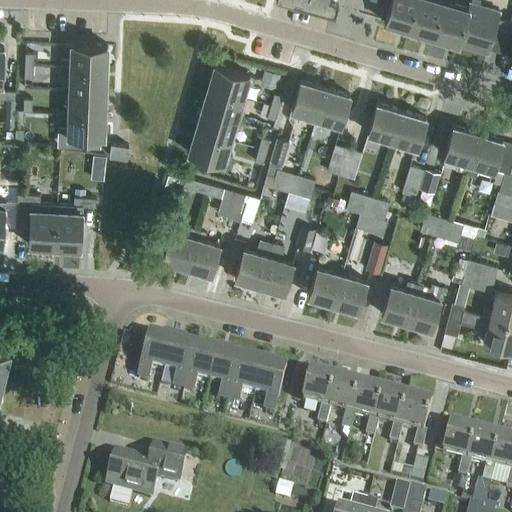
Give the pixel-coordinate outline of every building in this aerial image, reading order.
[(389,0),(384,20),(410,28),(417,0),(389,0)] [(417,0),(410,28),(433,35),(442,0),(417,0)] [(443,0),(442,0),(433,35),(457,42),(468,7),(443,0)] [(509,20),(498,17),(500,10),(479,4),(480,0),(470,0),(470,2),(469,1),(468,7),(457,42),(487,51),(495,25),(506,28),(509,20)] [(107,44),(74,42),(71,42),(71,43),(65,43),(64,52),(70,53),(70,65),(73,66),(106,67),(107,44)] [(4,47),(0,46),(0,97),(15,98),(15,90),(2,89),(4,47)] [(24,64),(33,64),(34,52),(25,51),(24,64)] [(214,63),(207,86),(242,96),(246,83),(252,85),(254,76),(248,74),(249,73),(214,63)] [(33,77),(33,64),(24,64),(24,77),(33,77)] [(106,67),(73,66),(70,65),(69,79),(63,79),(63,88),(72,89),(105,90),(106,67)] [(270,65),(265,79),(282,85),(287,71),(270,65)] [(316,116),(324,87),(300,79),(291,109),(303,113),(301,120),(313,124),(316,116)] [(242,96),(207,86),(201,108),(241,120),(244,111),(238,109),(242,96)] [(316,116),(313,124),(323,127),(325,119),(340,124),(349,94),(324,87),(316,116)] [(105,90),(72,89),(63,88),(63,98),(69,98),(68,112),(72,112),(105,113),(105,90)] [(270,104),(278,107),(282,95),(273,92),(270,104)] [(32,97),(23,97),(23,110),(32,110),(32,97)] [(392,139),(401,109),(376,102),(367,132),(382,136),(380,143),(390,145),(392,139)] [(270,104),(266,116),(275,119),(278,107),(270,104)] [(239,129),(241,120),(201,108),(194,129),(229,140),(233,127),(239,129)] [(401,109),(392,139),(417,146),(426,117),(401,109)] [(67,135),(104,136),(105,113),(72,112),(68,112),(67,135)] [(467,168),(477,132),(452,125),(444,154),(458,158),(456,165),(467,168)] [(15,127),(14,140),(23,140),(23,128),(15,127)] [(229,140),(194,129),(187,152),(222,162),(223,161),(229,163),(231,154),(225,153),(229,140)] [(477,132),(467,168),(465,174),(474,177),(478,165),(493,169),(502,139),(477,132)] [(266,150),(269,138),(260,136),(256,148),(266,150)] [(291,182),(294,173),(281,169),(289,140),(276,136),(265,174),(291,182)] [(126,157),(128,144),(110,142),(108,154),(126,157)] [(333,194),(339,175),(347,147),(334,143),(326,171),(334,173),(331,184),(325,182),(323,191),(333,194)] [(347,147),(339,175),(354,179),(362,151),(347,147)] [(262,162),(266,150),(256,148),(253,160),(262,162)] [(415,196),(423,168),(409,164),(401,191),(415,196)] [(440,172),(425,168),(419,188),(434,192),(440,172)] [(291,182),(312,188),(314,179),(294,173),(291,182)] [(289,191),(291,182),(265,174),(262,184),(289,191)] [(203,191),(206,182),(185,176),(183,185),(203,191)] [(221,197),(224,188),(206,182),(203,191),(221,197)] [(309,198),(312,188),(291,182),(289,191),(309,198)] [(224,188),(221,197),(231,200),(228,210),(239,213),(245,194),(224,188)] [(366,204),(369,195),(351,190),(348,199),(366,204)] [(494,202),(511,207),(511,193),(497,190),(494,202)] [(0,242),(2,242),(5,200),(17,201),(18,192),(0,191),(0,242)] [(40,202),(40,197),(40,194),(18,192),(17,201),(30,202),(27,244),(54,245),(56,203),(40,202)] [(258,198),(245,194),(239,213),(238,217),(251,220),(258,198)] [(366,204),(386,211),(389,201),(369,195),(366,204)] [(54,245),(80,247),(82,205),(95,206),(95,197),(73,196),(72,204),(56,203),(54,245)] [(328,196),(326,203),(337,207),(339,199),(328,196)] [(364,214),(366,204),(348,199),(345,208),(364,214)] [(511,220),(511,207),(494,202),(490,214),(511,220)] [(383,220),(386,211),(366,204),(364,214),(383,220)] [(441,227),(444,218),(425,212),(422,221),(441,227)] [(473,236),(476,227),(444,218),(441,227),(460,233),(473,236)] [(438,236),(441,227),(422,221),(419,230),(438,236)] [(309,249),(314,228),(300,225),(295,245),(309,249)] [(460,233),(441,227),(438,236),(457,242),(460,233)] [(186,265),(194,236),(170,228),(161,258),(186,265)] [(194,236),(186,265),(210,273),(219,243),(194,236)] [(268,254),(271,242),(259,239),(256,251),(243,247),(234,276),(259,284),(268,254)] [(379,272),(388,244),(374,240),(366,268),(379,272)] [(268,254),(259,284),(284,291),(292,261),(281,258),(284,246),(271,242),(268,254)] [(464,271),(494,279),(497,267),(468,259),(464,271)] [(332,302),(341,272),(316,265),(308,295),(332,302)] [(490,291),(494,279),(464,271),(461,283),(490,291)] [(341,272),(332,302),(357,309),(366,280),(341,272)] [(406,320),(415,291),(390,283),(381,313),(406,320)] [(415,291),(406,320),(431,328),(439,298),(431,296),(434,288),(417,283),(415,291)] [(489,316),(511,322),(511,295),(495,291),(491,307),(484,305),(481,315),(489,317),(489,316)] [(456,335),(464,305),(452,302),(444,332),(456,335)] [(511,348),(511,322),(489,316),(489,317),(481,315),(479,325),(486,326),(483,341),(511,348)] [(164,372),(173,336),(163,333),(162,339),(149,335),(138,380),(148,382),(151,369),(164,372)] [(183,391),(195,347),(182,344),(183,339),(173,336),(164,372),(176,375),(173,389),(183,391)] [(209,384),(218,348),(208,345),(207,350),(195,347),(183,391),(193,394),(197,381),(209,384)] [(228,403),(240,358),(227,355),(229,350),(218,348),(209,384),(222,387),(218,400),(228,403)] [(254,395),(264,359),(254,357),(252,362),(240,358),(228,403),(238,405),(242,392),(254,395)] [(264,359),(254,395),(267,399),(264,412),(274,414),(285,370),(272,367),(274,362),(264,359)] [(0,412),(11,372),(0,374),(0,412)] [(326,410),(334,380),(309,373),(301,404),(321,409),(317,425),(326,427),(330,411),(326,410)] [(350,416),(358,386),(334,380),(326,410),(330,411),(345,415),(341,431),(350,433),(354,417),(350,416)] [(374,422),(382,392),(358,386),(350,416),(354,417),(369,421),(365,437),(374,439),(378,423),(374,422)] [(398,428),(406,398),(382,392),(374,422),(378,423),(393,427),(389,443),(398,445),(402,429),(398,428)] [(398,428),(402,429),(417,433),(413,449),(422,451),(426,434),(423,434),(431,404),(406,398),(398,428)] [(467,462),(474,432),(450,426),(442,456),(461,461),(457,477),(466,479),(470,463),(467,462)] [(491,468),(498,438),(474,432),(467,462),(470,463),(485,467),(481,483),(490,485),(494,469),(491,468)] [(511,441),(498,438),(491,468),(494,469),(509,473),(505,489),(511,490),(511,441)] [(279,439),(275,460),(286,462),(290,442),(279,439)] [(188,454),(161,446),(152,444),(148,460),(113,451),(103,489),(152,502),(157,481),(179,487),(188,454)] [(422,484),(427,464),(415,461),(412,472),(403,469),(400,479),(422,484)] [(403,511),(409,488),(396,485),(388,511),(403,511)] [(409,488),(403,511),(420,511),(425,492),(409,488)] [(364,511),(367,502),(357,499),(353,511),(344,511),(338,510),(337,511),(364,511)] [(367,502),(364,511),(374,511),(377,505),(367,502)]
